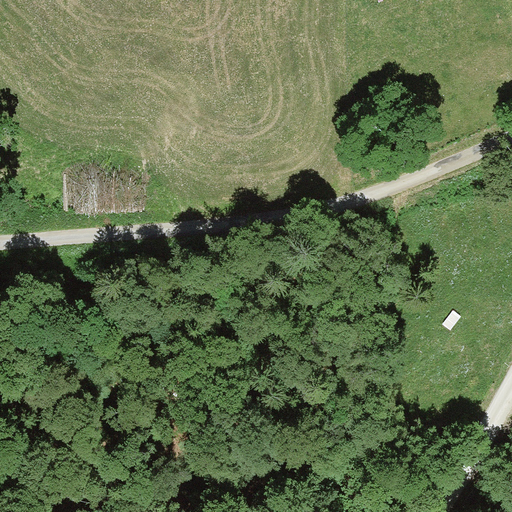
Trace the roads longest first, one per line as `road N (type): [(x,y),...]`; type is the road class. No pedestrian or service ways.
road 1 (unclassified): [(511,142),(357,205),(273,227),(0,249)]
road 2 (unclassified): [(511,388),(436,511)]
